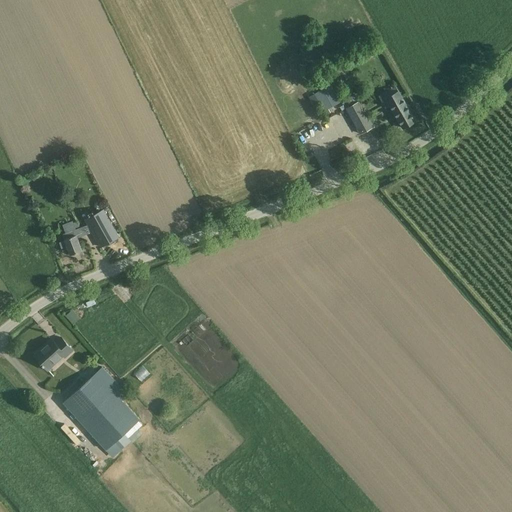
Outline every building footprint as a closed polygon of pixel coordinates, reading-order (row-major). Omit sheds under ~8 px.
[(320,90),(310,95),(315,106),(325,101),(320,90)] [(402,128),(415,121),(398,91),(386,98),(402,128)] [(355,94),(342,101),(346,108),(345,108),(359,135),(374,127),(359,100),(358,101),(355,94)] [(91,232),(100,248),(120,237),(112,222),(111,223),(103,208),(83,219),(86,225),(89,223),(93,230),(91,232)] [(64,239),(64,240),(59,242),(62,251),(68,249),(70,255),(82,250),(76,235),(75,235),(71,222),(63,225),(66,233),(62,234),(64,239)] [(61,337),(56,342),(54,340),(43,350),(41,349),(34,355),(47,370),(63,355),(65,357),(73,350),(61,337)] [(102,365),(62,402),(106,450),(124,434),(124,435),(132,443),(142,434),(138,429),(142,425),(139,421),(140,419),(124,400),(129,396),(128,395),(102,365)]
